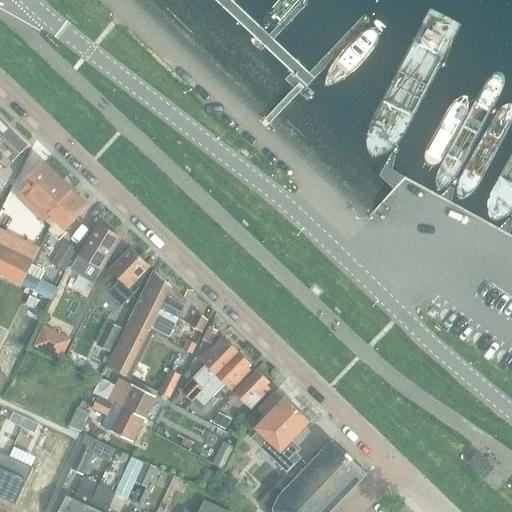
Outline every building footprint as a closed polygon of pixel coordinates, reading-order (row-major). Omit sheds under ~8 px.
[(0,166),(13,178),(19,166),(13,161),(28,146),(0,118),(0,166)] [(49,213),(73,190),(44,162),(27,179),(32,184),(20,196),(44,220),(50,214),(49,213)] [(50,214),(44,220),(51,227),(48,230),(59,241),(67,233),(64,230),(89,206),(73,190),(49,213),(50,214)] [(91,263),(100,269),(120,238),(97,224),(78,254),(80,255),(70,268),(82,276),(91,263)] [(17,239),(11,251),(0,246),(0,275),(20,285),(31,262),(37,249),(17,239)] [(52,264),(64,271),(77,249),(65,242),(52,264)] [(121,280),(109,293),(120,305),(128,297),(137,288),(133,283),(149,266),(130,247),(109,269),(121,280)] [(158,309),(176,320),(185,301),(154,271),(139,299),(158,309)] [(87,292),(95,296),(102,281),(94,277),(87,292)] [(166,342),(176,320),(158,309),(139,299),(128,322),(148,332),(166,342)] [(66,346),(74,327),(46,316),(38,335),(66,346)] [(97,345),(110,352),(122,329),(108,322),(97,345)] [(126,378),(148,332),(128,322),(105,368),(126,378)] [(191,401),(194,397),(210,381),(238,353),(227,342),(223,346),(219,342),(200,362),(204,366),(181,391),(191,401)] [(210,381),(194,397),(202,406),(223,385),(231,392),(251,372),(248,369),(251,366),(238,353),(210,381)] [(157,392),(168,398),(179,374),(168,369),(157,392)] [(234,395),(250,410),(269,391),(266,388),(270,384),(257,372),(234,395)] [(112,404),(143,419),(154,398),(119,380),(117,384),(121,386),(112,404)] [(286,398),(283,401),(274,392),(258,409),(267,418),(256,428),(259,430),(251,438),(263,448),(269,442),(278,451),(271,459),(286,473),(299,459),(295,455),(299,450),(297,449),(289,441),(310,419),(302,412),(286,398)] [(143,419),(112,404),(98,396),(92,409),(107,416),(101,426),(132,441),(143,419)] [(74,429),(87,404),(82,402),(79,408),(70,404),(62,418),(71,423),(69,427),(74,429)] [(87,404),(74,429),(81,432),(90,413),(87,411),(90,405),(87,404)] [(14,413),(10,422),(23,428),(27,419),(14,413)] [(27,419),(23,428),(35,434),(39,425),(27,419)] [(213,464),(225,470),(240,441),(228,435),(213,464)] [(343,453),(343,454),(332,444),(333,443),(331,441),(329,443),(330,443),(322,452),(321,451),(319,453),(320,454),(311,463),(311,462),(308,464),(309,465),(300,474),(298,476),(291,484),(290,484),(288,486),(288,487),(280,495),(280,494),(277,497),(278,498),(276,501),(273,499),(270,503),(273,505),(273,507),(271,507),(271,510),(272,510),(272,511),(327,511),(331,508),(332,509),(335,506),(334,505),(342,497),(343,498),(346,495),(345,494),(352,487),(353,488),(356,485),(355,484),(362,476),(363,477),(366,474),(364,473),(363,474),(353,464),(354,463),(343,453)] [(71,469),(84,475),(92,457),(80,451),(71,469)] [(499,473),(505,465),(485,452),(480,460),(499,473)] [(0,476),(9,457),(0,453),(0,476)] [(475,456),(468,463),(484,477),(490,470),(475,456)] [(9,457),(0,476),(0,498),(16,506),(35,469),(9,457)] [(147,488),(156,468),(145,463),(136,482),(147,488)] [(87,511),(100,485),(83,478),(73,500),(67,498),(60,511),(87,511)] [(100,485),(87,511),(106,511),(115,492),(100,485)] [(226,511),(204,502),(198,511),(226,511)]
